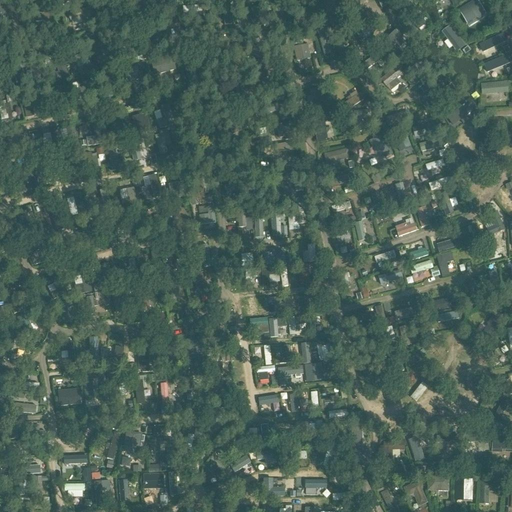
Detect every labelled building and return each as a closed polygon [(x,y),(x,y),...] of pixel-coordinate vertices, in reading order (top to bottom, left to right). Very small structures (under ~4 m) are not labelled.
[(107,0),(95,8),(99,14),(107,9),(114,19),(121,14),(111,0),(107,0)] [(135,9),(132,11),(136,17),(153,4),(150,0),(147,0),(139,6),(135,9)] [(476,0),(458,11),(467,25),(485,14),(476,0)] [(228,3),(221,4),(225,26),(232,25),(228,3)] [(408,3),(401,8),(417,29),(424,24),(408,3)] [(7,5),(0,5),(0,16),(0,22),(1,31),(9,31),(7,5)] [(89,7),(69,12),(71,20),(72,20),(82,18),(91,15),(89,7)] [(320,7),(318,22),(338,25),(339,18),(326,16),(327,9),(320,7)] [(292,11),(294,32),(302,32),(300,16),(306,16),(305,10),(292,11)] [(267,11),(249,16),(252,30),(271,25),(267,11)] [(51,13),(30,14),(30,22),(51,22),(51,13)] [(362,41),(369,36),(356,20),(349,25),(362,41)] [(450,25),(441,32),(456,52),(465,46),(450,25)] [(317,31),(324,55),(330,53),(328,44),(335,42),(331,27),(317,31)] [(386,49),(391,55),(403,42),(400,38),(403,36),(396,28),(384,40),(389,46),(386,49)] [(270,33),(251,35),(252,41),(271,39),(270,33)] [(137,34),(130,36),(133,48),(136,58),(143,56),(137,34)] [(502,34),(478,45),(482,53),(506,42),(502,34)] [(154,40),(146,43),(150,55),(169,49),(167,40),(155,44),(154,40)] [(114,43),(106,45),(111,63),(119,62),(114,43)] [(296,62),(311,59),(308,44),(293,48),(296,62)] [(88,52),(81,54),(84,66),(87,74),(94,72),(88,52)] [(418,54),(403,67),(412,76),(426,63),(418,54)] [(154,76),(176,70),(172,55),(150,61),(154,76)] [(507,55),(483,65),(487,73),(510,64),(507,55)] [(373,57),(356,68),(360,74),(377,63),(373,57)] [(56,63),(59,73),(49,76),(51,82),(70,77),(66,60),(56,63)] [(38,61),(30,63),(34,78),(35,83),(43,81),(38,61)] [(279,61),(258,61),(257,76),(279,76),(279,61)] [(11,63),(2,65),(5,86),(15,84),(11,63)] [(130,73),(138,72),(136,63),(120,67),(124,86),(133,85),(130,73)] [(397,66),(380,80),(385,87),(386,86),(396,78),(403,73),(397,66)] [(105,73),(98,75),(103,94),(110,92),(105,73)] [(239,81),(235,95),(251,100),(256,86),(239,81)] [(507,82),(481,84),(482,95),(508,93),(507,82)] [(63,83),(48,86),(51,107),(66,105),(63,83)] [(78,83),(71,84),(76,102),(83,101),(78,83)] [(451,84),(430,97),(435,106),(456,93),(451,84)] [(321,88),(311,91),(319,115),(329,112),(321,88)] [(190,89),(184,92),(187,98),(192,111),(197,108),(190,89)] [(348,101),(341,106),(345,112),(363,100),(359,94),(358,95),(352,99),(348,101)] [(29,96),(22,98),(26,118),(34,116),(31,101),(30,96),(29,96)] [(287,101),(268,106),(269,114),(289,109),(287,101)] [(455,104),(443,114),(453,126),(460,120),(463,123),(468,119),(466,116),(474,110),(467,101),(458,108),(455,104)] [(5,102),(0,102),(0,114),(1,120),(7,119),(8,119),(5,104),(5,102)] [(169,105),(162,107),(165,119),(168,127),(175,125),(169,105)] [(370,118),(369,110),(351,113),(354,128),(363,127),(362,120),(370,118)] [(407,111),(385,118),(388,127),(410,120),(407,111)] [(120,113),(112,115),(115,125),(117,134),(118,136),(124,135),(126,134),(120,113)] [(154,132),(154,130),(150,113),(132,117),(136,137),(154,132)] [(241,115),(226,122),(232,136),(248,128),(241,115)] [(323,120),(313,121),(316,142),(326,141),(323,120)] [(202,121),(195,122),(197,135),(199,143),(205,142),(202,121)] [(291,124),(276,127),(279,140),(285,139),(285,142),(293,141),(293,138),(295,137),(294,129),(291,129),(291,124)] [(76,126),(63,129),(68,155),(73,154),(73,152),(80,150),(76,126)] [(95,138),(87,139),(88,147),(102,145),(99,126),(93,127),(95,138)] [(490,131),(480,130),(479,152),(489,153),(490,131)] [(403,131),(392,135),(399,151),(410,146),(403,131)] [(156,136),(161,154),(168,152),(167,146),(172,144),(169,132),(156,136)] [(27,133),(20,134),(23,155),(31,154),(27,133)] [(50,134),(43,135),(44,140),(47,157),(54,156),(50,134)] [(383,135),(369,141),(376,157),(384,154),(385,157),(391,155),(383,135)] [(137,140),(130,142),(135,166),(142,164),(140,154),(139,150),(137,140)] [(421,154),(434,154),(434,144),(422,143),(421,154)] [(295,144),(275,146),(276,153),(296,151),(295,144)] [(116,147),(108,148),(111,171),(120,170),(116,147)] [(346,149),(323,155),(325,164),(348,158),(346,149)] [(92,153),(84,155),(87,176),(96,174),(95,172),(92,155),(92,153)] [(428,173),(441,170),(439,162),(433,164),(432,156),(425,158),(428,173)] [(488,160),(482,162),(488,179),(494,177),(488,160)] [(67,161),(61,162),(63,179),(69,178),(68,169),(67,161)] [(42,164),(34,166),(39,187),(47,185),(42,164)] [(300,169),(293,170),(295,191),(303,190),(300,169)] [(205,171),(197,172),(201,194),(209,193),(205,171)] [(349,175),(324,181),(326,188),(350,182),(349,175)] [(155,176),(149,177),(153,199),(160,197),(155,176)] [(467,180),(462,185),(473,198),(478,194),(467,180)] [(183,183),(169,185),(172,200),(186,197),(183,183)] [(243,185),(225,184),(224,190),(237,191),(236,196),(243,196),(243,185)] [(402,184),(395,186),(400,205),(407,203),(402,184)] [(134,188),(127,190),(129,199),(130,208),(137,207),(134,188)] [(108,189),(100,191),(105,212),(112,211),(108,189)] [(377,193),(371,195),(373,204),(375,209),(376,215),(383,213),(377,193)] [(445,193),(437,196),(445,216),(453,213),(445,193)] [(511,206),(501,194),(496,199),(509,214),(511,211),(511,206)] [(82,196),(73,198),(78,215),(86,213),(82,196)] [(58,202),(49,205),(49,206),(52,214),(56,229),(65,226),(58,202)] [(349,202),(331,207),(333,213),(350,208),(349,202)] [(302,204),(287,206),(290,229),(299,228),(298,224),(297,214),(303,213),(303,210),(302,204)] [(208,215),(199,216),(201,225),(216,223),(214,206),(207,207),(208,213),(208,215)] [(167,208),(161,210),(166,231),(172,229),(167,208)] [(423,209),(416,211),(422,228),(428,226),(423,209)] [(30,210),(22,212),(26,225),(28,234),(36,232),(30,210)] [(245,210),(237,210),(238,228),(245,228),(245,210)] [(504,231),(497,211),(489,214),(493,226),(486,229),(489,237),(504,231)] [(140,212),(133,214),(139,235),(146,232),(140,212)] [(279,215),(271,215),(272,238),(280,237),(280,228),(279,215)] [(116,219),(109,221),(114,240),(121,238),(121,237),(116,219)] [(262,219),(254,219),(255,239),(263,238),(262,219)] [(361,222),(354,224),(358,242),(365,240),(361,222)] [(407,227),(406,224),(395,228),(398,237),(416,231),(414,225),(407,227)] [(89,227),(81,229),(88,253),(96,251),(92,237),(90,230),(89,227)] [(347,228),(334,230),(335,236),(348,234),(347,228)] [(60,232),(52,235),(60,256),(68,254),(60,232)] [(460,238),(436,245),(439,253),(462,246),(460,238)] [(26,246),(34,266),(41,264),(37,251),(48,247),(45,239),(26,246)] [(7,242),(0,245),(0,254),(10,250),(7,242)] [(208,245),(199,246),(204,268),(212,267),(208,245)] [(314,246),(307,247),(308,253),(309,264),(316,263),(314,246)] [(186,248),(178,250),(181,264),(181,268),(182,271),(189,270),(186,248)] [(425,249),(409,254),(411,262),(427,256),(425,249)] [(158,252),(151,253),(155,275),(162,273),(158,252)] [(393,252),(374,258),(376,264),(395,258),(393,252)] [(284,253),(263,255),(264,267),(285,265),(284,253)] [(453,262),(451,253),(436,257),(441,278),(449,276),(446,263),(453,262)] [(233,257),(224,258),(226,270),(234,269),(233,257)] [(134,260),(128,261),(131,281),(137,280),(134,260)] [(430,261),(409,268),(411,275),(432,268),(430,261)] [(110,262),(102,263),(105,284),(113,282),(110,262)] [(320,271),(319,264),(309,266),(310,273),(320,271)] [(307,266),(298,267),(301,285),(310,283),(307,266)] [(279,272),(277,272),(277,270),(279,270),(279,267),(262,267),(262,288),(270,288),(269,282),(269,275),(279,275),(279,272)] [(77,296),(84,294),(92,292),(87,269),(79,271),(81,277),(83,285),(76,287),(75,287),(77,296)] [(399,271),(377,277),(380,286),(401,279),(399,271)] [(345,272),(340,274),(344,289),(350,288),(347,278),(346,274),(345,272)] [(495,272),(488,274),(493,294),(501,292),(495,272)] [(202,273),(187,276),(191,296),(198,295),(196,285),(195,283),(202,281),(204,281),(202,273)] [(57,276),(50,279),(53,286),(56,292),(58,298),(66,294),(57,276)] [(177,277),(162,281),(166,301),(181,298),(177,277)] [(476,282),(469,284),(474,305),(481,303),(476,282)] [(139,289),(142,312),(150,311),(149,296),(155,296),(154,287),(148,288),(139,289)] [(28,288),(7,298),(10,305),(31,295),(28,288)] [(126,290),(112,293),(116,313),(130,310),(126,290)] [(299,294),(292,295),(295,314),(302,313),(299,294)] [(322,294),(317,295),(319,313),(325,312),(322,294)] [(92,297),(86,298),(89,316),(95,315),(94,308),(93,302),(92,297)] [(281,297),(273,298),(274,305),(275,313),(282,313),(281,297)] [(262,298),(242,299),(243,307),(263,305),(262,298)] [(454,298),(430,303),(432,312),(456,307),(454,298)] [(64,302),(57,305),(65,324),(72,322),(67,310),(65,304),(64,302)] [(387,325),(381,306),(374,308),(376,316),(370,318),(373,328),(387,325)] [(415,307),(393,313),(395,320),(416,315),(415,307)] [(457,312),(435,316),(437,323),(458,319),(457,312)] [(25,315),(17,319),(27,337),(34,333),(33,331),(29,323),(25,315)] [(481,335),(489,341),(496,331),(497,332),(503,323),(493,316),(487,324),(488,325),(481,335)] [(315,317),(308,317),(308,337),(316,337),(316,325),(316,318),(315,317)] [(267,318),(249,320),(250,327),(251,327),(259,326),(268,326),(267,318)] [(277,319),(269,319),(271,337),(278,337),(278,327),(277,319)] [(391,327),(375,331),(377,338),(393,333),(391,327)] [(405,327),(399,328),(403,347),(410,345),(405,327)] [(218,341),(211,342),(212,349),(227,346),(224,329),(216,330),(218,341)] [(98,338),(89,339),(90,353),(90,358),(90,361),(99,361),(98,338)] [(200,338),(185,341),(189,359),(204,356),(200,338)] [(20,339),(3,343),(4,348),(12,346),(20,344),(21,344),(20,339)] [(73,342),(60,343),(61,352),(68,352),(69,359),(61,360),(61,365),(74,364),(73,342)] [(148,344),(140,344),(141,359),(142,371),(142,373),(149,372),(148,344)] [(309,344),(301,345),(303,365),(311,364),(309,344)] [(332,344),(326,345),(326,346),(329,362),(335,360),(332,344)] [(426,344),(424,352),(444,356),(445,348),(426,344)] [(174,346),(167,346),(167,367),(175,367),(174,346)] [(106,359),(105,367),(108,368),(118,369),(121,369),(123,348),(115,347),(114,360),(106,359)] [(489,349),(484,352),(494,367),(499,363),(489,349)] [(458,350),(455,357),(474,363),(476,356),(466,353),(461,351),(458,350)] [(367,354),(359,356),(363,379),(371,377),(367,354)] [(400,357),(377,362),(379,371),(401,366),(400,357)] [(222,364),(207,365),(209,389),(216,388),(215,375),(223,375),(222,364)] [(322,373),(321,368),(321,364),(305,366),(307,383),(323,381),(322,373)] [(274,367),(256,369),(257,375),(267,374),(275,373),(274,367)] [(302,367),(278,369),(279,377),(295,375),(301,374),(303,374),(302,367)] [(91,373),(83,373),(85,401),(94,401),(91,373)] [(0,374),(0,380),(3,382),(9,384),(11,378),(0,374)] [(117,376),(110,377),(113,399),(120,398),(120,397),(118,383),(117,376)] [(193,377),(184,378),(186,390),(192,390),(194,389),(193,377)] [(505,396),(511,394),(511,388),(509,379),(499,382),(501,391),(504,390),(505,396)] [(143,381),(135,382),(137,405),(145,404),(143,388),(143,381)] [(17,382),(16,390),(38,391),(38,384),(17,382)] [(472,383),(465,403),(471,406),(479,385),(472,383)] [(167,384),(160,384),(162,405),(169,405),(167,384)] [(79,389),(58,391),(60,407),(81,405),(79,389)] [(278,395),(258,397),(259,405),(279,402),(278,395)] [(296,395),(289,396),(290,402),(291,405),(292,413),(299,412),(296,395)] [(340,408),(339,398),(330,399),(323,400),(325,410),(340,408)] [(504,400),(495,416),(501,419),(507,407),(509,402),(504,400)] [(15,404),(14,412),(35,414),(36,406),(15,404)] [(231,408),(211,412),(212,419),(215,418),(229,415),(232,415),(231,408)] [(361,421),(350,422),(351,448),(362,448),(361,421)] [(268,426),(260,426),(261,436),(262,444),(269,444),(268,426)] [(191,451),(190,454),(198,456),(203,432),(196,430),(194,436),(191,451)] [(24,432),(24,440),(45,440),(45,432),(24,432)] [(127,432),(123,452),(131,454),(130,457),(138,459),(139,455),(141,442),(142,436),(142,435),(127,432)] [(109,451),(107,459),(113,461),(121,435),(114,433),(111,445),(109,451)] [(438,446),(457,445),(457,439),(447,439),(447,433),(437,434),(438,446)] [(486,434),(466,435),(466,443),(477,443),(487,442),(486,434)] [(417,438),(408,441),(415,462),(424,459),(417,438)] [(161,440),(161,466),(174,466),(174,440),(161,440)] [(511,441),(492,440),(491,450),(501,450),(504,451),(511,450),(511,441)] [(27,441),(10,442),(10,458),(18,458),(18,449),(27,449),(27,441)] [(392,452),(399,452),(404,452),(404,442),(383,443),(383,462),(392,461),(392,459),(392,452)] [(229,461),(241,450),(235,444),(229,449),(224,443),(218,449),(229,461)] [(328,448),(322,466),(328,468),(332,457),(334,450),(328,448)] [(275,452),(256,455),(257,461),(264,460),(276,458),(275,452)] [(213,454),(208,460),(217,468),(223,472),(227,467),(213,454)] [(87,456),(63,457),(64,465),(87,464),(87,456)] [(246,457),(230,467),(234,474),(250,463),(246,457)] [(40,466),(20,467),(20,475),(41,474),(40,466)] [(228,468),(223,474),(229,479),(234,474),(228,468)] [(176,474),(169,474),(170,496),(178,496),(177,494),(177,488),(176,474)] [(164,475),(144,476),(144,490),(164,489),(164,475)] [(427,476),(427,491),(448,492),(449,477),(427,476)] [(41,478),(33,478),(34,499),(42,499),(41,478)] [(472,501),(472,479),(455,479),(454,501),(472,501)] [(263,498),(284,498),(284,489),(272,489),(272,480),(263,480),(263,498)] [(305,480),(305,488),(306,488),(316,488),(327,489),(327,480),(305,480)] [(127,481),(119,481),(120,502),(128,502),(127,481)] [(102,482),(94,483),(96,506),(104,505),(103,492),(102,489),(102,482)] [(417,483),(403,489),(407,497),(412,495),(418,507),(426,504),(417,483)] [(480,483),(479,505),(488,505),(488,492),(497,493),(498,483),(480,483)] [(386,490),(380,494),(389,511),(395,508),(386,490)]
